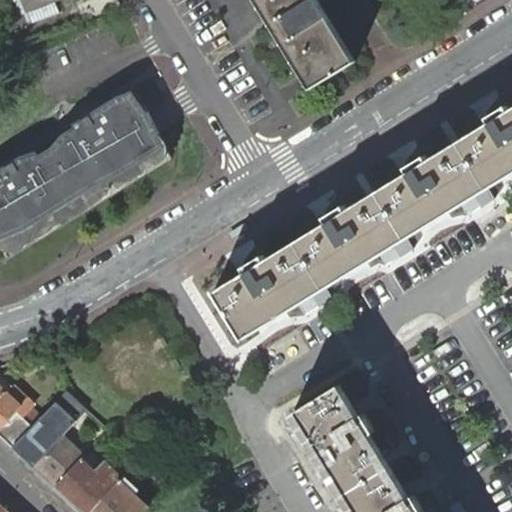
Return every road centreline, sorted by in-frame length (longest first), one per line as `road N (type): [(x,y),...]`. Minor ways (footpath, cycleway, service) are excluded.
road 1 (tertiary): [(0,337),(27,328),(261,178)]
road 2 (tertiary): [(261,178),(511,23)]
road 3 (residential): [(153,0),(261,178)]
road 4 (unknown): [(173,32),(0,135)]
